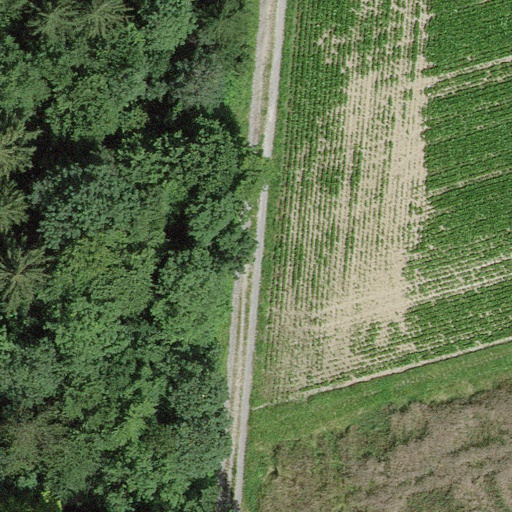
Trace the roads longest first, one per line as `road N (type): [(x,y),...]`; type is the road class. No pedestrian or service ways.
road 1 (track): [(272,0),(222,441),(224,511)]
road 2 (track): [(511,361),(222,441)]
